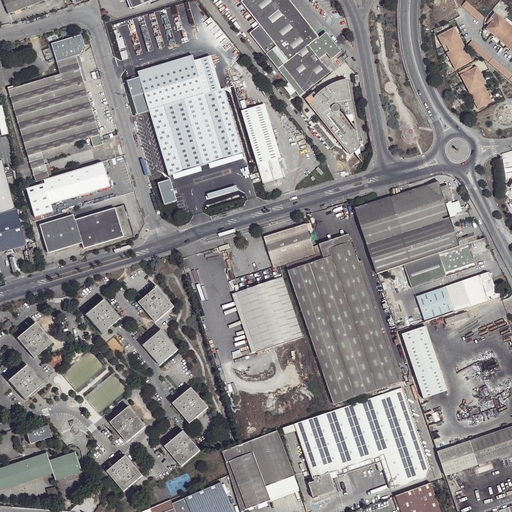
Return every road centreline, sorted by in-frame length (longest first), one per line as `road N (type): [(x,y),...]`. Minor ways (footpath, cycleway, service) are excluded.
road 1 (residential): [(0,427),(66,409),(119,449),(163,418),(167,402),(154,368),(125,333),(128,310),(111,290),(92,293),(72,314),(38,308),(17,324),(0,315)]
road 2 (unclassified): [(0,35),(77,14),(90,20),(160,242)]
road 3 (tertiary): [(385,171),(160,242)]
road 4 (tertiary): [(163,250),(388,181)]
road 5 (unclassified): [(348,0),(385,171)]
road 6 (tertiary): [(160,242),(16,285)]
road 7 (tertiary): [(19,293),(163,250)]
road 8 (primary): [(404,0),(411,70),(444,138)]
road 9 (primary): [(456,133),(420,68),(414,0)]
